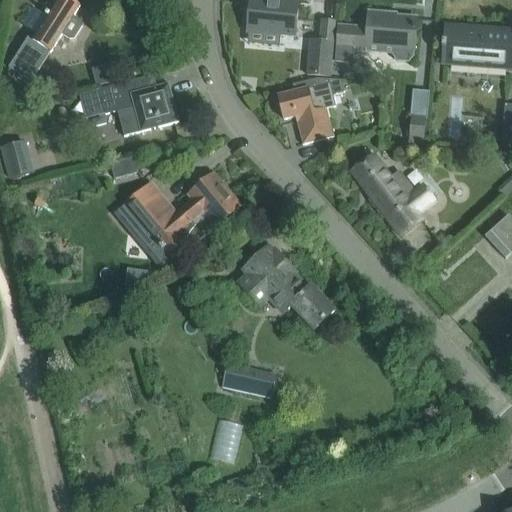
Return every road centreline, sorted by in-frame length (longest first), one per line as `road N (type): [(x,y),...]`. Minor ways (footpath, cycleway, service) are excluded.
road 1 (tertiary): [(511,415),(303,207),(241,134),(197,27),(198,0)]
road 2 (residential): [(59,511),(22,345)]
